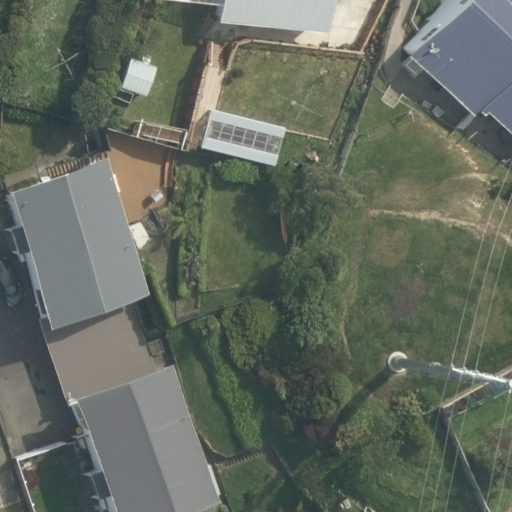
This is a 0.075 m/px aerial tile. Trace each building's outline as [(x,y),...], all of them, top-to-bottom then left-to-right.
[(326,34),(330,0),(217,0),(215,21),(326,34)] [(511,0),(449,0),(401,54),(471,116),(475,111),(478,115),(482,112),(511,138),(511,0)] [(290,121),(212,111),(207,149),(285,159),(290,121)] [(105,156),(2,189),(43,318),(46,327),(132,299),(149,294),(105,156)] [(70,397),(156,368),(132,299),(46,327),(43,318),(37,320),(66,406),(72,404),(70,397)] [(72,404),(107,511),(183,511),(217,501),(171,363),(156,368),(70,397),(72,404)]
